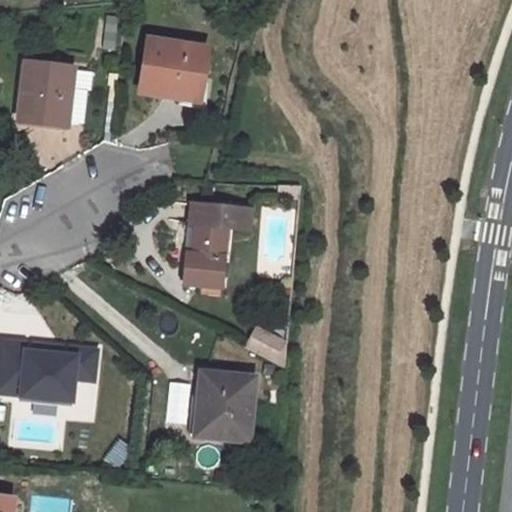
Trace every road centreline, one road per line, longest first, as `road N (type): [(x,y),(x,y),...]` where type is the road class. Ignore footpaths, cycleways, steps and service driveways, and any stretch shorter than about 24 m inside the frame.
road 1 (tertiary): [(511,154),(494,232),(461,511)]
road 2 (unclassified): [(0,245),(138,167),(176,158)]
